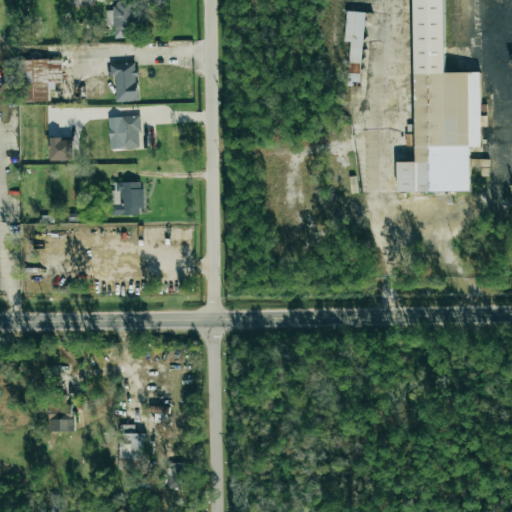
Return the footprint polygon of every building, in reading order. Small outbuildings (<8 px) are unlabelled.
[(444,0),(414,0),(416,162),(397,162),(398,192),(470,191),(470,147),(481,147),(480,72),(445,73),(444,0)] [(106,11),(107,25),(114,24),(114,39),(134,38),(132,1),(114,2),(114,10),(106,11)] [(348,81),(361,82),(364,12),(346,11),(345,41),(350,42),(348,81)] [(62,59),(19,60),(20,102),(49,101),(49,89),(55,89),(55,82),(62,82),(62,59)] [(110,64),(111,76),(115,75),(116,102),(138,101),(137,63),(110,64)] [(140,148),(139,116),(109,117),(110,149),(140,148)] [(73,161),(74,139),(51,138),(50,160),(73,161)] [(488,176),(488,160),(471,159),(471,167),(483,167),(482,176),(488,176)] [(142,182),(115,182),(115,191),(111,191),(111,215),(142,215),(142,182)] [(73,432),(74,403),(49,402),(48,431),(73,432)] [(135,425),(120,425),(119,459),(145,460),(146,434),(135,433),(135,425)] [(168,489),(187,488),(187,463),(167,463),(168,489)]
